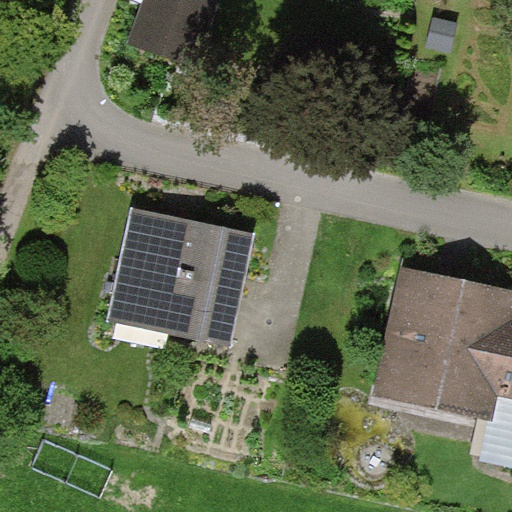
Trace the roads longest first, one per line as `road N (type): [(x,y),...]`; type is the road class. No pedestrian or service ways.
road 1 (residential): [(511,226),(132,144),(103,131),(80,113),(69,70),(90,0)]
road 2 (track): [(0,250),(39,145),(80,113)]
